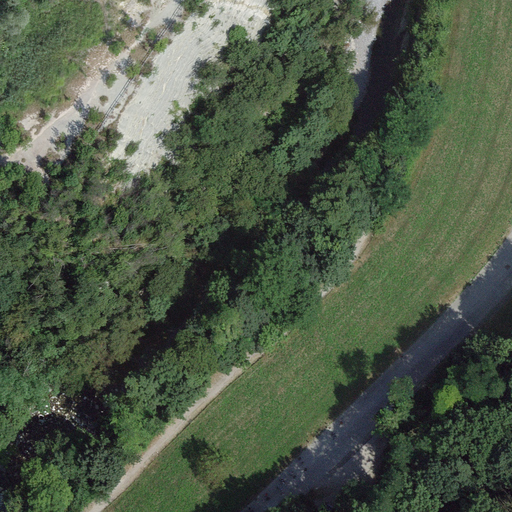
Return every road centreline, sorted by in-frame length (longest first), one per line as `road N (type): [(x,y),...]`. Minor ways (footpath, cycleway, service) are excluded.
road 1 (unclassified): [(261,511),(484,296),(511,253)]
road 2 (track): [(380,401),(511,428)]
